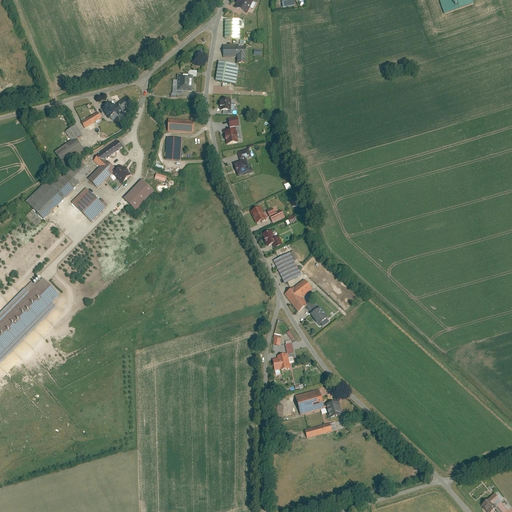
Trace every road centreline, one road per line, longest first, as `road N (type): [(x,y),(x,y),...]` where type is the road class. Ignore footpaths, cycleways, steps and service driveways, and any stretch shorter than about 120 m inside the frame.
road 1 (residential): [(217,22),(210,135),(228,197),(276,292)]
road 2 (residential): [(276,292),(347,392),(439,478)]
road 3 (unclassified): [(217,22),(141,76),(0,118)]
road 4 (residential): [(276,292),(262,367),(260,511)]
